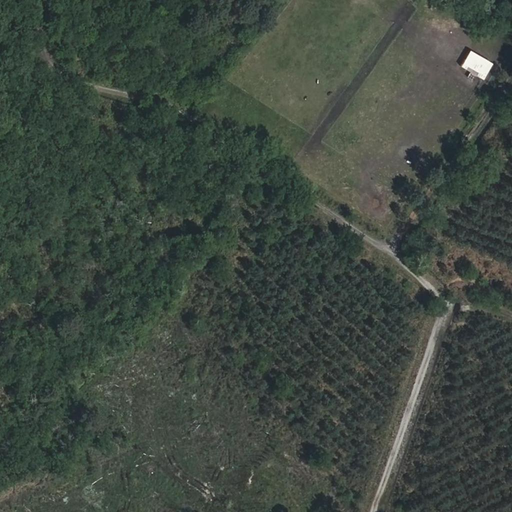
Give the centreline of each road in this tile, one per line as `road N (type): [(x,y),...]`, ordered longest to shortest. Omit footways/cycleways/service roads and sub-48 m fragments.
road 1 (track): [(43,0),(44,59),(65,74),(176,111),(401,260),(445,302),(511,316)]
road 2 (track): [(445,302),(374,511)]
